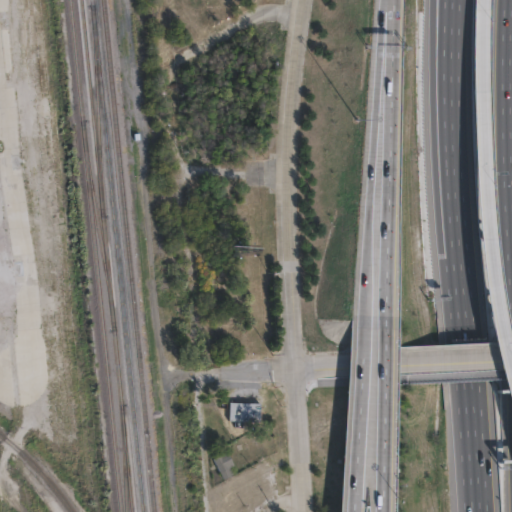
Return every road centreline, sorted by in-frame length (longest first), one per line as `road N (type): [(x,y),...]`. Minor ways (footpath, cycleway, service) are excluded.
road 1 (residential): [(169,64),(195,266),(211,511)]
road 2 (motorway): [(511,408),(484,220),(482,20)]
road 3 (motorway): [(391,0),(388,329)]
road 4 (motorway): [(387,0),(365,327)]
road 5 (motorway): [(436,0),(436,113),(460,322)]
road 6 (motorway): [(454,0),(470,322)]
road 7 (residential): [(199,371),(406,363)]
road 8 (residential): [(291,170),(298,368)]
road 9 (motorway): [(365,327),(355,511)]
road 10 (motorway): [(388,329),(382,511)]
road 11 (residential): [(298,368),(304,511)]
road 12 (residential): [(169,64),(261,14),(299,15)]
